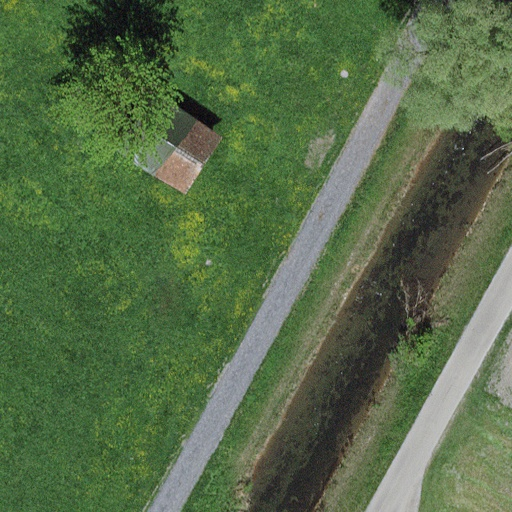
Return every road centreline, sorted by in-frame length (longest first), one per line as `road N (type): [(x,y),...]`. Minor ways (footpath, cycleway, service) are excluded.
road 1 (track): [(186,511),(464,0)]
road 2 (track): [(511,282),(385,511)]
